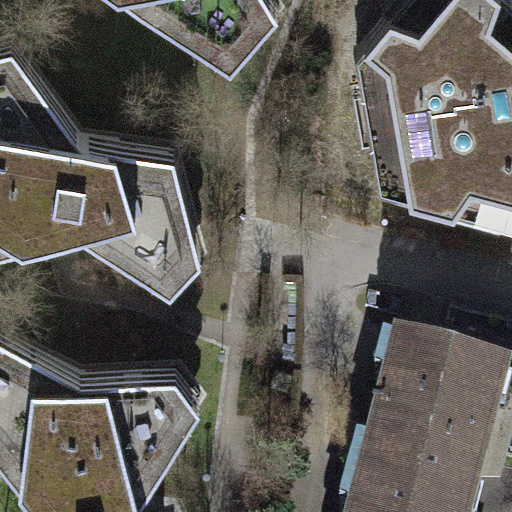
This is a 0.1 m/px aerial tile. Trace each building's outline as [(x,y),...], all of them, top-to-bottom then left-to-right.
[(139,0),(212,45),(247,0),(139,0)] [(511,0),(392,0),(355,44),(375,178),(511,212),(511,0)] [(0,242),(75,221),(154,266),(193,226),(173,146),(85,129),(25,58),(0,64),(0,242)] [(0,334),(0,454),(46,511),(144,511),(139,490),(184,416),(148,365),(84,367),(4,330),(0,334)] [(403,350),(365,490),(448,511),(465,511),(483,448),(499,453),(511,402),(511,357),(440,338),(434,358),(403,350)] [(448,511),(365,490),(359,511),(448,511)]
